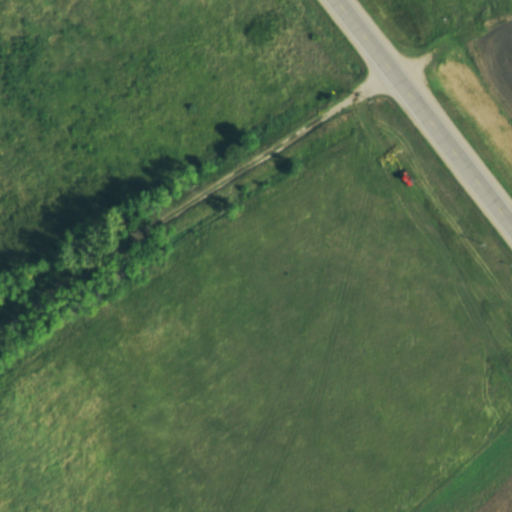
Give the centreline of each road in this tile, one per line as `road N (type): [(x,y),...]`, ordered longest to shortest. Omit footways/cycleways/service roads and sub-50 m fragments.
road 1 (residential): [(0,324),(390,70)]
road 2 (primary): [(511,228),(390,70)]
